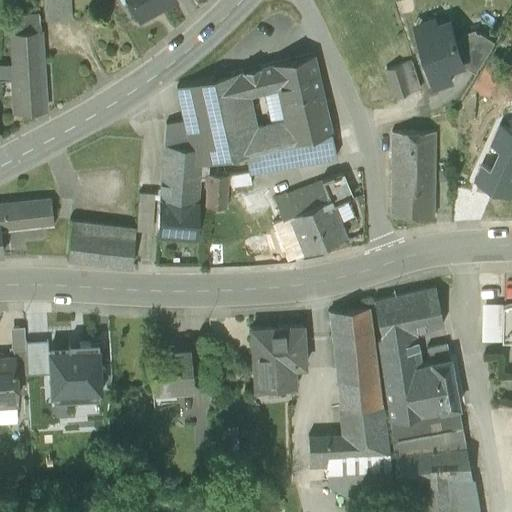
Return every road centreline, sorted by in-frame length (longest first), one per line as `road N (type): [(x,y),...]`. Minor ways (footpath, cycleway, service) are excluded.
road 1 (secondary): [(383,263),(245,288),(0,284)]
road 2 (tertiary): [(0,166),(160,71),(240,0)]
road 3 (residential): [(297,0),(360,124),(383,263)]
road 4 (secondary): [(511,244),(442,247),(383,263)]
